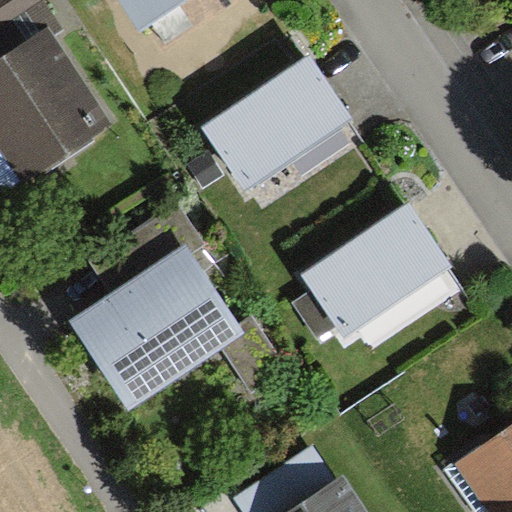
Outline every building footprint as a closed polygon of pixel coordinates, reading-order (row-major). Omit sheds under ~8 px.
[(0,0),(0,60),(52,26),(57,34),(65,29),(46,0),(0,0)] [(118,0),(139,31),(186,0),(118,0)] [(57,34),(52,26),(0,60),(0,147),(24,183),(116,122),(57,34)] [(258,89),(202,127),(244,191),(351,119),(308,56),(258,89)] [(224,175),(209,151),(189,164),(204,188),(224,175)] [(86,258),(110,294),(185,244),(191,254),(207,244),(176,198),(86,258)] [(364,232),(301,273),(312,290),(337,326),(345,339),(453,267),(409,201),(364,232)] [(104,298),(69,321),(129,410),(220,348),(251,393),(289,368),(253,315),(239,325),(191,254),(185,244),(110,294),(104,298)] [(318,339),(337,326),(312,290),(293,303),(318,339)] [(511,511),(511,423),(455,463),(491,511),(492,511),(511,511)] [(289,511),(336,481),(313,445),(233,498),(243,511),(289,511)] [(476,511),(489,511),(491,511),(455,463),(454,461),(444,469),(476,511)] [(336,481),(289,511),(367,511),(344,476),(336,481)]
